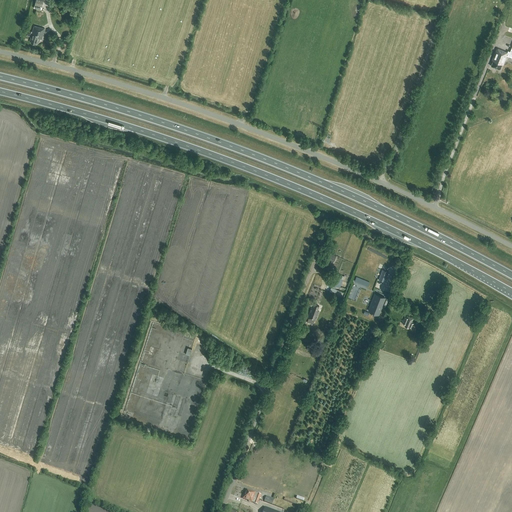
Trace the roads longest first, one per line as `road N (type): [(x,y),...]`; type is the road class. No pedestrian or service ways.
road 1 (trunk): [(0,91),(277,179),(511,292)]
road 2 (trunk): [(511,275),(243,151),(0,76)]
road 3 (unclassified): [(511,247),(273,136),(0,52)]
road 4 (unclassified): [(221,511),(330,225),(353,232)]
road 5 (track): [(377,181),(399,143),(445,0)]
